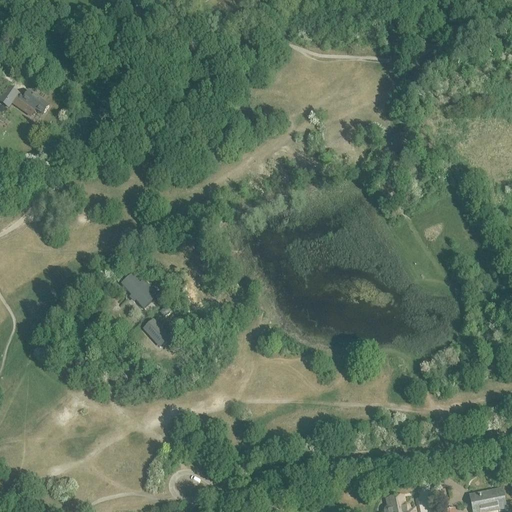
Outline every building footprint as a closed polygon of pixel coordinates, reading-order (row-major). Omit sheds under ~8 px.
[(0,102),(9,109),(18,96),(8,90),(0,101),(0,102)] [(35,110),(42,116),(49,107),(29,93),(24,100),(21,98),(17,102),(33,113),(35,110)] [(481,138),(462,147),(467,157),(491,146),(488,140),(482,142),(481,138)] [(131,276),(121,286),(143,310),(153,301),(149,295),(150,294),(146,290),(149,287),(143,281),(139,285),(131,276)] [(162,293),(154,300),(159,305),(161,303),(166,298),(162,293)] [(165,308),(159,314),(164,319),(170,313),(165,308)] [(153,322),(143,331),(156,346),(160,349),(170,339),(167,337),(153,322)] [(496,511),(505,510),(501,491),(470,498),(472,511),(496,511)] [(384,511),(414,511),(410,511),(410,510),(409,507),(407,506),(404,506),(403,499),(387,502),(388,509),(386,510),(384,511)]
